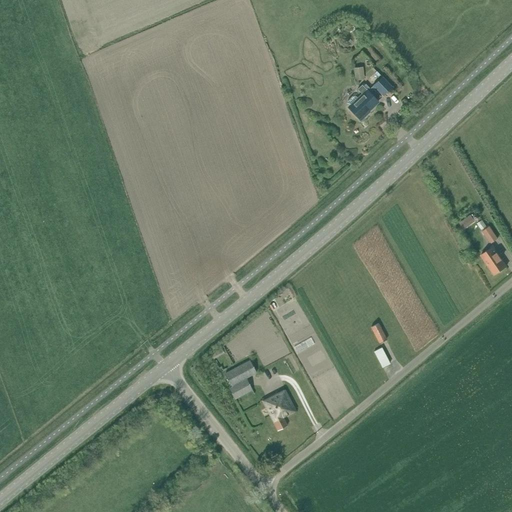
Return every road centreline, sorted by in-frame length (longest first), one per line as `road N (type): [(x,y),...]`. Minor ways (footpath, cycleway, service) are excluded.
road 1 (tertiary): [(165,365),(340,224),(511,60)]
road 2 (unclassified): [(261,486),(511,279)]
road 3 (tertiary): [(0,500),(165,365)]
road 4 (unclassified): [(261,486),(165,365)]
